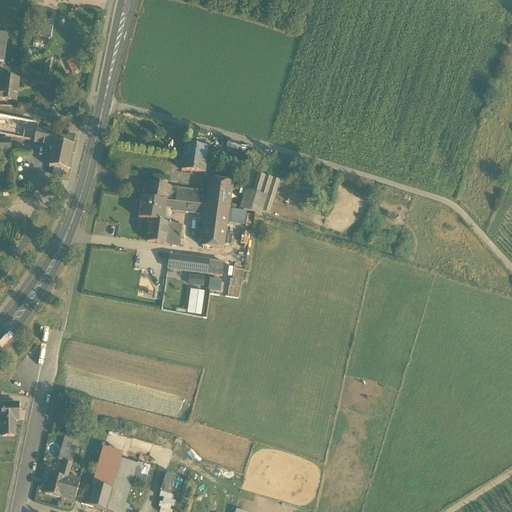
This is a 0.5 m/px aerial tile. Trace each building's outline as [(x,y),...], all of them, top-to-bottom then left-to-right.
[(39,25),(43,5),(31,3),(29,23),(39,25)] [(39,37),(50,39),(52,28),(41,25),(39,37)] [(33,41),(32,48),(41,50),(42,43),(33,41)] [(72,76),(80,72),(75,59),(66,63),(72,76)] [(1,87),(0,90),(0,92),(0,100),(15,103),(18,81),(2,78),(1,87)] [(68,118),(70,119),(71,119),(74,107),(55,102),(54,104),(52,103),(51,106),(53,107),(69,111),(68,118)] [(53,147),(54,144),(56,136),(57,133),(37,129),(38,124),(0,116),(0,135),(34,142),(33,144),(50,148),(53,147)] [(74,139),(56,136),(54,144),(72,148),(74,139)] [(0,160),(1,161),(10,160),(11,140),(0,140),(0,160)] [(52,176),(62,178),(63,172),(67,172),(72,148),(54,144),(53,147),(49,168),(54,169),(52,176)] [(185,144),(183,158),(205,161),(207,148),(185,144)] [(205,161),(183,158),(181,171),(204,174),(205,161)] [(11,160),(10,160),(1,161),(0,194),(10,194),(11,194),(11,160)] [(258,174),(252,192),(266,198),(262,212),(269,215),(281,182),(258,174)] [(206,207),(228,210),(232,185),(232,184),(227,183),(210,181),(207,199),(206,207)] [(146,185),(144,199),(168,203),(169,199),(170,189),(146,185)] [(245,212),(261,217),(262,212),(266,198),(252,192),(249,191),(243,211),(245,212)] [(174,204),(189,206),(190,197),(190,196),(189,196),(175,195),(175,200),(174,204)] [(189,206),(200,207),(202,198),(196,197),(190,197),(189,206)] [(139,220),(150,222),(164,224),(167,210),(168,204),(168,203),(144,199),(141,199),(138,220),(139,220)] [(175,213),(205,216),(206,207),(200,207),(189,206),(174,204),(168,204),(167,210),(171,210),(175,211),(175,213)] [(228,210),(206,207),(205,216),(201,247),(223,250),(226,223),(228,210)] [(226,223),(243,225),(245,213),(245,212),(243,211),(243,212),(228,210),(226,223)] [(147,241),(166,244),(167,237),(169,225),(164,224),(150,222),(147,241)] [(169,225),(167,237),(179,239),(181,227),(169,225)] [(178,246),(179,239),(167,237),(166,244),(178,246)] [(169,270),(220,277),(219,276),(221,264),(222,264),(170,256),(168,269),(168,270),(169,270)] [(225,293),(237,297),(243,276),(244,272),(232,268),(225,293)] [(189,275),(188,285),(203,287),(204,277),(189,275)] [(209,279),(207,290),(219,292),(221,281),(209,279)] [(191,290),(187,314),(201,317),(205,292),(191,290)] [(1,404),(2,437),(14,437),(14,421),(18,421),(18,404),(1,404)] [(64,463),(71,465),(78,443),(65,439),(58,461),(64,463)] [(92,486),(95,486),(111,490),(105,511),(106,511),(130,511),(131,510),(127,509),(127,507),(124,506),(131,483),(135,468),(136,464),(120,460),(122,454),(103,449),(92,486)] [(64,463),(60,477),(66,479),(67,477),(71,465),(64,463)] [(131,483),(143,486),(146,476),(151,477),(152,473),(135,468),(131,483)] [(158,511),(171,511),(174,501),(170,500),(172,495),(167,494),(172,474),(165,472),(159,497),(162,498),(158,511)] [(61,499),(66,479),(60,477),(50,474),(44,494),(61,499)] [(79,481),(67,477),(66,479),(61,499),(74,502),(79,481)] [(95,486),(91,500),(89,507),(105,511),(111,490),(95,486)]
